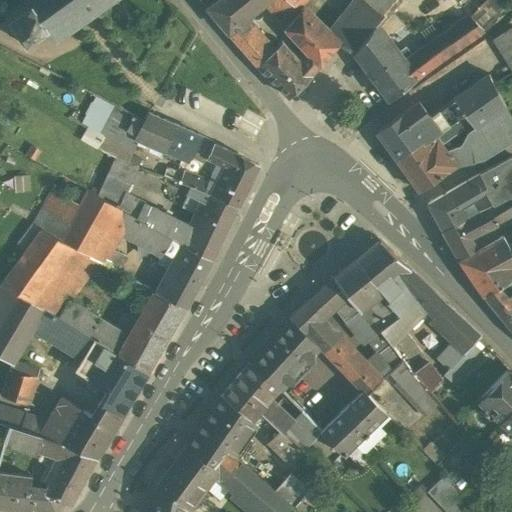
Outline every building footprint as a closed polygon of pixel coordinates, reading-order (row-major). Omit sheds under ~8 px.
[(26,0),(28,3),(6,18),(25,45),(47,30),(52,37),(53,37),(56,38),(59,36),(74,25),(75,25),(78,23),(93,12),(96,10),(109,0),(26,0)] [(219,0),(207,8),(229,33),(248,18),(257,10),(264,5),(270,0),(219,0)] [(294,5),(287,0),(270,0),(264,5),(284,30),(286,28),(301,12),(294,5)] [(382,13),(366,0),(362,5),(350,19),(369,35),(376,25),(384,15),(382,13)] [(365,0),(366,0),(382,13),(385,10),(394,0),(365,0)] [(508,6),(501,0),(473,0),(461,12),(469,20),(482,32),(508,6)] [(257,10),(248,18),(258,29),(267,22),(257,10)] [(333,40),(301,12),(286,28),(304,50),(310,56),(320,66),(339,45),(333,40)] [(258,29),(248,18),(229,33),(259,65),(275,50),(258,29)] [(369,35),(350,19),(333,40),(339,45),(354,53),(369,35)] [(482,32),(469,20),(421,55),(431,69),(483,33),(482,32)] [(382,34),(376,25),(369,35),(354,53),(372,78),(399,57),(382,34)] [(511,29),(492,41),(511,74),(511,29)] [(301,65),(281,44),(275,50),(259,65),(288,98),(312,76),(311,75),(320,66),(310,56),(301,65)] [(399,57),(372,78),(388,100),(416,79),(399,57)] [(487,76),(429,117),(419,103),(377,131),(396,158),(416,145),(418,148),(435,136),(455,122),(465,115),(495,94),(498,92),(487,76)] [(111,103),(85,90),(77,104),(102,117),(111,103)] [(495,94),(465,115),(474,129),(475,130),(505,109),(495,94)] [(119,108),(111,103),(102,117),(95,130),(105,136),(117,142),(124,130),(134,114),(121,105),(119,108)] [(102,117),(77,104),(73,110),(70,116),(95,130),(102,117)] [(511,121),(505,109),(475,130),(474,129),(467,134),(474,145),(470,147),(474,163),(482,161),(511,144),(511,121)] [(176,124),(147,112),(142,120),(138,137),(136,144),(150,149),(149,151),(163,157),(166,150),(165,150),(176,124)] [(134,114),(124,130),(138,137),(142,120),(134,114)] [(455,122),(435,136),(442,144),(462,131),(455,122)] [(201,135),(176,124),(165,150),(166,150),(179,157),(182,158),(193,155),(201,137),(201,135)] [(138,137),(124,130),(117,142),(133,150),(136,144),(138,137)] [(105,136),(98,149),(114,157),(125,163),(133,150),(117,142),(105,136)] [(435,136),(418,148),(416,145),(396,158),(419,191),(458,167),(442,144),(435,136)] [(258,165),(201,137),(193,155),(218,168),(220,164),(226,166),(251,179),(258,165)] [(179,157),(166,150),(163,157),(176,163),(179,157)] [(125,163),(114,157),(107,172),(131,184),(138,169),(125,163)] [(511,158),(511,159),(479,177),(487,191),(484,193),(492,207),(509,198),(511,196),(511,158)] [(251,179),(226,166),(213,194),(217,197),(217,196),(238,206),(251,179)] [(184,172),(167,168),(164,177),(180,182),(184,172)] [(107,172),(97,195),(119,207),(131,184),(107,172)] [(197,178),(184,172),(180,182),(190,186),(192,187),(197,178)] [(467,181),(427,206),(442,232),(465,221),(457,208),(484,193),(487,191),(479,177),(478,175),(467,181)] [(209,181),(197,178),(192,187),(205,191),(209,181)] [(203,202),(208,192),(205,191),(192,187),(190,186),(185,195),(203,202)] [(97,195),(89,190),(80,207),(62,239),(91,255),(99,240),(111,221),(119,207),(97,195)] [(80,207),(52,191),(33,223),(42,227),(62,239),(80,207)] [(213,194),(208,192),(203,202),(197,214),(227,229),(238,206),(217,196),(217,197),(213,194)] [(511,196),(492,207),(489,208),(497,223),(511,213),(511,196)] [(192,225),(145,203),(138,218),(175,238),(178,232),(186,236),(192,225)] [(138,218),(119,207),(111,221),(175,257),(183,243),(175,238),(138,218)] [(465,221),(442,232),(459,260),(477,250),(471,239),(498,225),(497,223),(489,208),(465,221)] [(227,229),(197,214),(192,225),(186,236),(183,243),(211,259),(227,229)] [(2,284),(57,317),(69,302),(99,260),(91,255),(62,239),(42,227),(2,284)] [(186,236),(178,232),(175,238),(183,243),(186,236)] [(477,250),(459,260),(476,286),(477,285),(486,298),(495,310),(508,299),(500,288),(507,283),(511,277),(511,274),(508,268),(511,265),(511,252),(509,246),(502,236),(477,250)] [(118,251),(99,240),(91,255),(99,260),(110,266),(113,260),(118,251)] [(449,305),(381,241),(379,241),(357,260),(382,292),(396,284),(434,320),(449,305)] [(211,259),(183,243),(175,257),(157,292),(185,308),(211,259)] [(120,265),(113,260),(110,266),(118,270),(120,265)] [(357,260),(320,291),(309,301),(324,316),(335,307),(345,317),(351,318),(382,292),(357,260)] [(157,292),(154,290),(147,303),(178,320),(185,308),(157,292)] [(44,310),(16,292),(0,318),(0,355),(12,363),(14,360),(34,327),(44,310)] [(411,306),(396,294),(389,300),(387,298),(385,301),(399,316),(411,306)] [(511,296),(508,299),(495,310),(511,330),(511,296)] [(324,316),(309,301),(291,318),(305,331),(319,346),(326,353),(341,339),(321,318),(324,316)] [(119,332),(69,302),(57,317),(93,339),(106,347),(117,354),(124,342),(116,337),(119,332)] [(178,320),(147,303),(128,336),(126,339),(124,342),(117,354),(147,371),(178,320)] [(481,336),(449,305),(434,320),(455,340),(451,345),(463,356),(473,346),(481,336)] [(57,317),(44,310),(34,327),(83,356),(93,339),(57,317)] [(291,318),(250,360),(274,383),(280,389),(285,383),(294,382),(293,374),(319,346),(305,331),(291,318)] [(440,380),(395,319),(381,330),(384,334),(399,355),(413,374),(430,393),(440,380)] [(399,355),(384,334),(371,345),(386,364),(399,355)] [(83,356),(76,370),(88,378),(106,347),(93,339),(83,356)] [(381,382),(341,339),(326,353),(364,391),(367,395),(381,382)] [(463,356),(451,345),(437,360),(449,371),(456,364),(463,356)] [(463,356),(456,364),(462,370),(479,352),(473,346),(463,356)] [(117,354),(106,347),(88,378),(107,389),(100,402),(122,415),(147,371),(117,354)] [(24,364),(14,360),(12,363),(9,368),(21,372),(24,364)] [(274,383),(250,360),(231,383),(222,395),(246,415),(252,420),(260,411),(269,401),(261,394),(274,383)] [(38,369),(24,364),(21,372),(36,376),(38,369)] [(21,372),(9,368),(1,395),(29,404),(37,377),(36,376),(21,372)] [(511,375),(507,371),(478,401),(511,432),(511,375)] [(481,386),(470,376),(460,386),(471,397),(481,386)] [(364,391),(321,432),(345,455),(386,414),(367,395),(364,391)] [(222,395),(186,446),(214,466),(226,449),(237,458),(251,439),(237,427),(246,415),(222,395)] [(81,407),(61,397),(49,420),(70,427),(81,407)] [(279,409),(270,400),(269,401),(260,411),(270,419),(276,413),(279,409)] [(92,414),(81,407),(70,427),(61,442),(68,445),(97,457),(122,415),(100,402),(92,414)] [(19,413),(0,405),(0,421),(10,425),(14,427),(19,413)] [(49,420),(25,413),(20,428),(42,434),(61,442),(70,427),(49,420)] [(281,418),(276,413),(270,419),(275,424),(281,418)] [(321,432),(304,413),(289,430),(285,434),(304,450),(321,432)] [(289,430),(283,424),(279,428),(281,429),(285,434),(289,430)] [(14,427),(10,425),(5,440),(5,441),(37,450),(38,448),(42,434),(20,428),(14,427)] [(285,434),(281,429),(268,442),(296,469),(308,454),(304,450),(285,434)] [(61,442),(42,434),(38,448),(62,457),(68,445),(61,442)] [(46,489),(45,491),(66,501),(72,504),(97,457),(68,445),(62,457),(46,489)] [(186,446),(158,487),(153,511),(188,511),(215,474),(218,469),(214,466),(186,446)] [(237,458),(226,449),(214,466),(218,469),(215,474),(258,511),(289,511),(294,507),(275,491),(237,458)] [(511,455),(501,466),(511,476),(511,455)] [(32,476),(0,472),(0,509),(23,511),(41,511),(45,491),(46,489),(30,487),(32,476)] [(310,489),(291,473),(275,491),(294,507),(310,489)] [(444,474),(427,490),(447,511),(475,511),(478,510),(444,474)] [(60,511),(66,501),(45,491),(41,511),(60,511)]
